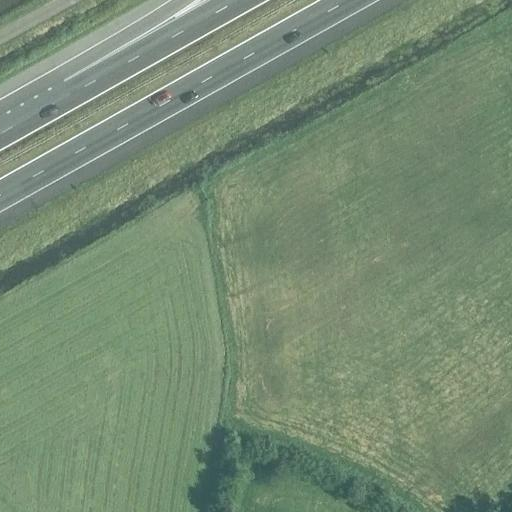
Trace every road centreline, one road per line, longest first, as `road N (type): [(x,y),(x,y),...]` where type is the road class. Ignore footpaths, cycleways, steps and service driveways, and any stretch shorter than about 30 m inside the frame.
road 1 (motorway): [(0,195),(348,0)]
road 2 (motorway): [(243,0),(70,97)]
road 3 (motorway): [(190,0),(70,97)]
